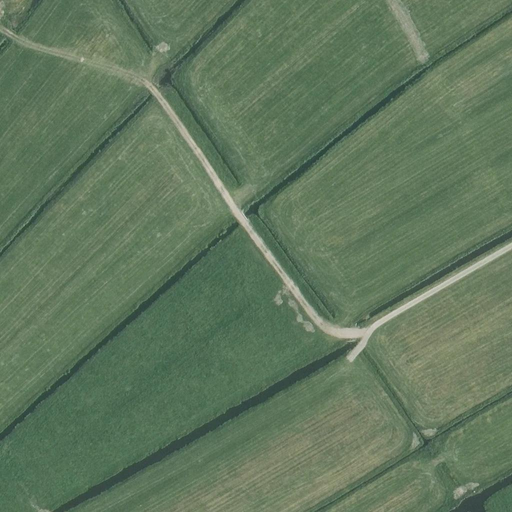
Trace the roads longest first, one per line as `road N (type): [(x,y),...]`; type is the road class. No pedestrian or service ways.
road 1 (track): [(115,73),(151,85),(315,318),(345,334),(369,332)]
road 2 (track): [(1,30),(115,73),(0,199)]
road 3 (track): [(349,359),(379,322),(511,246)]
